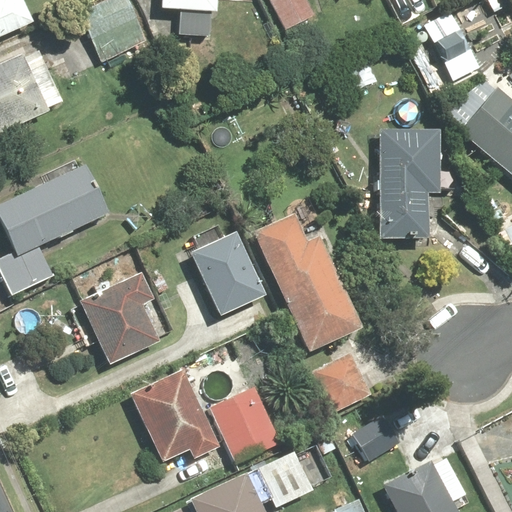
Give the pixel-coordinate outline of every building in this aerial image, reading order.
[(0,0),(0,41),(23,31),(9,0),(0,0)] [(132,0),(104,0),(78,11),(102,64),(152,42),(132,0)] [(164,0),(164,8),(218,11),(218,0),(164,0)] [(310,0),(263,0),(279,34),(318,17),(310,0)] [(180,13),(177,56),(218,58),(220,16),(180,13)] [(436,66),(467,48),(456,29),(425,47),(436,66)] [(26,46),(0,57),(0,134),(55,110),(26,46)] [(511,84),(502,76),(458,131),(511,174),(511,84)] [(382,125),(382,240),(443,240),(443,125),(382,125)] [(112,213),(86,161),(0,203),(0,218),(15,248),(0,255),(0,273),(12,298),(58,275),(44,247),(112,213)] [(251,228),(311,353),(368,326),(308,201),(251,228)] [(511,223),(496,231),(509,259),(511,257),(511,223)] [(188,252),(215,315),(261,296),(234,233),(188,252)] [(134,274),(80,301),(112,364),(166,337),(134,274)] [(346,347),(307,370),(335,416),(374,393),(346,347)] [(183,366),(131,392),(171,472),(224,446),(183,366)] [(257,382),(209,405),(238,464),(286,441),(257,382)] [(363,462),(396,442),(379,414),(346,435),(363,462)] [(461,511),(436,460),(385,485),(398,511),(461,511)] [(268,511),(247,468),(163,509),(164,511),(268,511)]
